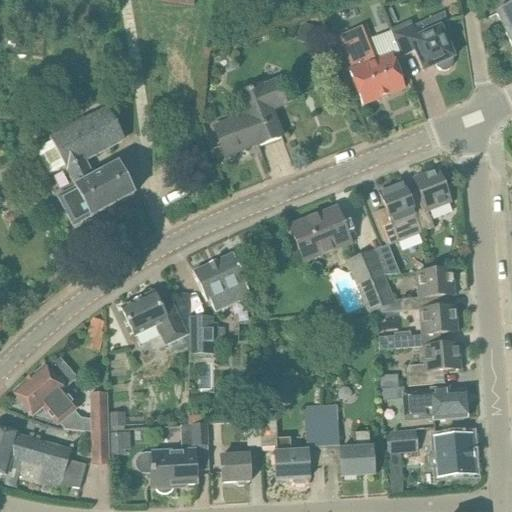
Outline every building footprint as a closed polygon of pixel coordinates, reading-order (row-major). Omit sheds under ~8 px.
[(502,27),(511,47),(511,6),(496,15),(502,27)] [(329,11),(319,15),(323,27),(329,24),(332,18),(329,11)] [(416,39),(408,23),(388,32),(401,59),(414,53),(423,73),(436,67),(437,69),(438,70),(440,72),(442,72),(445,72),(447,72),(449,71),(450,70),(451,68),(452,66),(453,65),(453,63),(452,59),(454,59),(451,53),(448,32),(442,33),(440,28),(416,39)] [(377,62),(364,28),(339,37),(353,72),(349,73),(362,106),(404,90),(391,57),(377,62)] [(285,106),(278,87),(276,83),(263,88),(262,87),(238,96),(246,116),(214,129),(218,139),(225,158),(248,149),(247,148),(256,144),(258,148),(282,138),(271,111),(285,106)] [(55,137),(50,140),(66,171),(67,171),(76,187),(57,197),(73,228),(91,218),(91,219),(133,196),(115,161),(90,175),(84,162),(123,141),(107,111),(65,132),(59,119),(48,124),(55,137)] [(427,213),(432,211),(451,204),(437,170),(413,180),(424,207),(414,211),(416,217),(422,233),(433,228),(427,213)] [(416,217),(414,211),(403,184),(379,194),(390,220),(377,225),(387,248),(399,243),(393,226),(416,217)] [(350,245),(343,228),(336,210),(289,229),(303,264),(350,245)] [(392,301),(372,254),(346,264),(368,316),(376,312),(378,311),(394,305),(392,301)] [(245,285),(240,275),(232,256),(192,274),(201,293),(206,303),(209,302),(215,315),(250,299),(244,286),(245,285)] [(419,311),(426,311),(425,299),(454,297),(452,271),(416,274),(418,299),(402,301),(402,312),(419,311)] [(188,338),(182,324),(173,306),(162,311),(153,293),(121,309),(129,327),(135,339),(158,329),(166,348),(188,338)] [(378,311),(376,312),(376,314),(402,312),(402,301),(392,301),(394,305),(378,311)] [(421,349),(429,348),(428,336),(457,334),(455,308),(426,311),(419,311),(421,336),(411,337),(410,333),(394,335),(396,350),(421,349)] [(84,347),(99,352),(103,338),(101,338),(102,334),(101,333),(104,322),(92,319),(84,347)] [(191,357),(214,357),(214,321),(190,321),(191,357)] [(408,388),(413,388),(433,386),(432,373),(460,371),(458,345),(429,348),(421,349),(423,374),(417,374),(417,372),(415,368),(407,368),(406,373),(408,388)] [(44,368),(13,394),(33,417),(41,410),(56,429),(60,426),(65,432),(91,435),(109,434),(109,432),(109,428),(109,415),(108,395),(90,396),(91,421),(81,419),(76,412),(79,410),(63,391),(77,380),(60,360),(46,371),(44,368)] [(397,377),(379,378),(380,390),(397,389),(397,377)] [(402,395),(404,425),(467,420),(464,392),(449,394),(449,390),(430,391),(430,393),(402,395)] [(259,405),(249,405),(250,423),(260,422),(260,416),(259,405)] [(323,448),(340,447),(337,408),(321,409),(323,448)] [(307,449),(323,448),(321,409),(305,409),(307,449)] [(124,415),(109,415),(109,428),(123,428),(124,428),(124,415)] [(289,439),(277,440),(277,416),(260,416),(260,422),(261,449),(276,448),(276,454),(274,454),(275,462),(276,482),(309,480),(308,460),(307,453),(290,453),(289,439)] [(248,450),(261,449),(260,422),(250,423),(246,423),(248,450)] [(180,428),(181,449),(207,447),(206,426),(180,428)] [(18,437),(18,436),(0,430),(0,475),(7,478),(7,477),(59,492),(71,452),(62,449),(18,437)] [(386,434),(388,456),(418,454),(416,432),(386,434)] [(109,434),(91,435),(92,466),(110,466),(109,435),(109,434)] [(373,477),(372,457),(372,450),(369,450),(368,434),(352,435),(353,450),(339,451),(340,458),(341,478),(373,477)] [(436,455),(428,456),(429,470),(437,469),(438,479),(474,476),(471,436),(434,439),(436,455)] [(196,486),(194,452),(152,454),(147,455),(143,457),(141,460),(139,464),(140,469),(141,472),(144,474),(151,477),(152,491),(156,491),(158,493),(161,494),(164,494),(168,492),(171,490),(173,490),(173,488),(196,486)] [(250,483),(249,463),(248,457),(220,459),(220,465),(221,485),(250,483)] [(389,464),(393,492),(403,491),(399,462),(389,464)]
